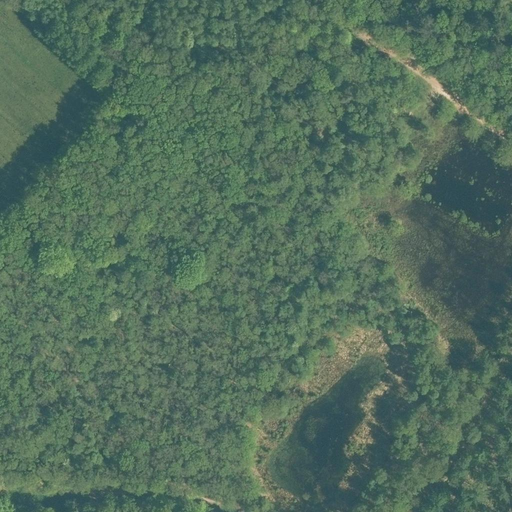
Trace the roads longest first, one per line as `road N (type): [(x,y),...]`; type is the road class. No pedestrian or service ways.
road 1 (track): [(231,511),(181,491),(58,489),(18,477),(0,462)]
road 2 (track): [(329,0),(503,133)]
road 3 (track): [(413,511),(511,355)]
